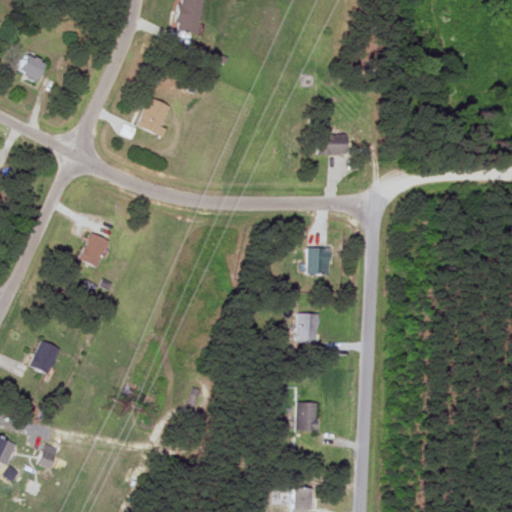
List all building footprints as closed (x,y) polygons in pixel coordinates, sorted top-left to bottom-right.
[(175,0),(170,31),(192,34),(197,0),(175,0)] [(41,62),(23,53),(14,70),(33,79),(41,62)] [(162,129),(159,127),(168,106),(148,96),(134,125),(158,136),(162,129)] [(311,154),(341,154),(341,134),(311,134),(311,154)] [(93,268),(104,241),(85,232),(73,260),(93,268)] [(325,275),(325,247),(302,247),(302,275),(325,275)] [(311,340),(311,314),(293,314),(293,340),(311,340)] [(55,349),(36,340),(24,366),(44,375),(55,349)] [(311,402),(292,401),(291,429),(311,430),(311,402)] [(0,462),(5,464),(13,443),(0,437),(0,462)] [(51,449),(41,445),(34,462),(44,466),(51,449)] [(286,511),(305,511),(305,487),(286,487),(286,511)]
